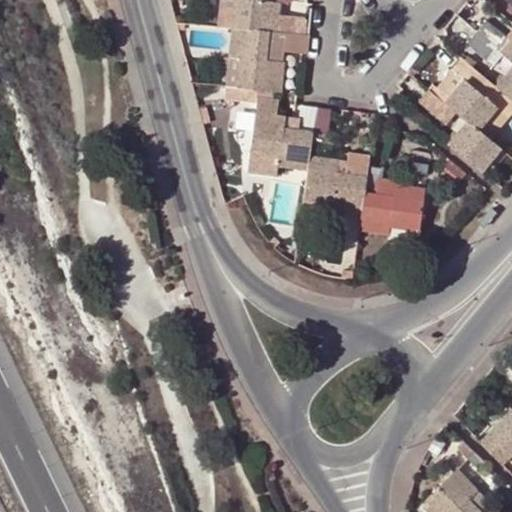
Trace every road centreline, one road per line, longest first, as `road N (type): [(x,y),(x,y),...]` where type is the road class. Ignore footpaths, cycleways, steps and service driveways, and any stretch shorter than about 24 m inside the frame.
road 1 (residential): [(199,227),(130,0)]
road 2 (residential): [(199,227),(220,298),(284,431)]
road 3 (residential): [(356,336),(285,310),(199,227)]
road 4 (tertiary): [(511,232),(464,290),(383,332)]
road 5 (tertiary): [(422,386),(511,278)]
road 6 (residential): [(327,0),(319,87),(363,89)]
road 7 (tertiary): [(293,447),(311,457),(351,457),(403,417)]
road 8 (tertiary): [(356,336),(301,385),(284,431)]
